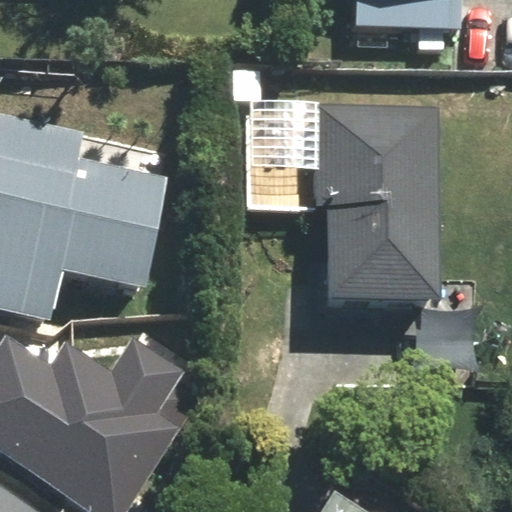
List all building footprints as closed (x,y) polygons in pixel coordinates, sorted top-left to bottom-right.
[(352,0),(352,26),(381,27),(459,29),(460,0),(352,0)] [(0,107),(0,309),(49,321),(59,274),(144,292),(170,172),(85,154),(90,127),(0,107)] [(427,327),(432,116),(314,114),(310,325),(427,327)] [(0,334),(0,449),(91,511),(122,511),(180,427),(156,411),(180,376),(134,345),(113,375),(69,345),(52,370),(0,334)] [(0,511),(38,511),(0,487),(0,511)]
